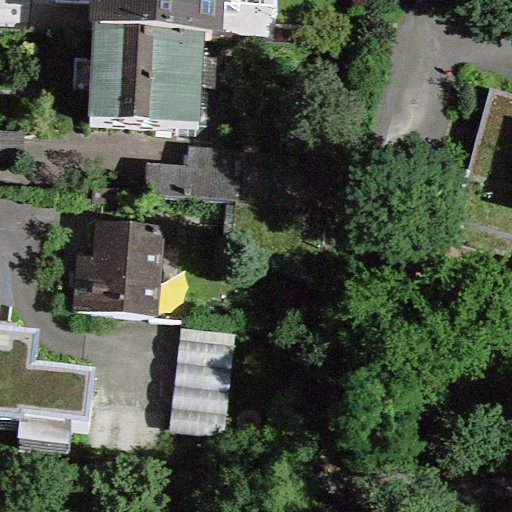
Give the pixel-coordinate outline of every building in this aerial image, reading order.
[(212,0),(72,0),(71,36),(192,41),(210,42),(212,0)] [(192,41),(71,36),(66,131),(188,136),(192,41)] [(159,230),(91,225),(84,316),(152,321),(159,230)] [(228,342),(173,336),(162,433),(217,440),(228,342)] [(71,380),(10,374),(12,349),(0,347),(0,440),(64,447),(71,380)]
